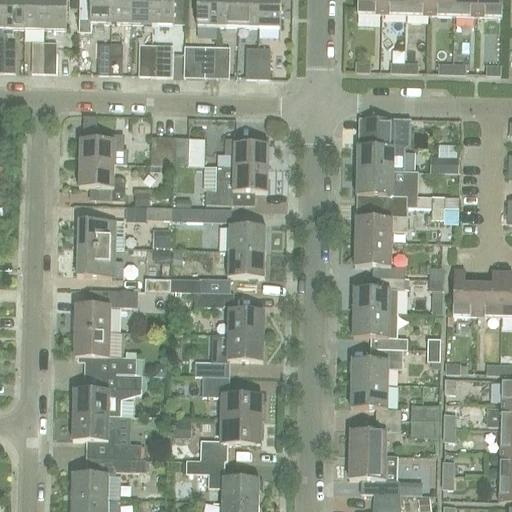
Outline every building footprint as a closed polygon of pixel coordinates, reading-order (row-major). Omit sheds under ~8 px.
[(25,0),(5,0),(5,32),(25,32),(25,0)] [(46,0),(25,0),(25,32),(45,33),(46,0)] [(67,0),(46,0),(45,33),(66,33),(67,0)] [(112,27),(112,0),(90,0),(90,26),(112,27)] [(132,0),(112,0),(112,27),(132,27),(132,0)] [(153,0),(132,0),(132,27),(152,28),(153,0)] [(173,0),(153,0),(152,28),(173,28),(173,0)] [(197,0),(197,29),(219,30),(219,0),(197,0)] [(240,0),(219,0),(219,30),(239,30),(240,0)] [(240,0),(239,30),(260,31),(260,0),(240,0)] [(260,0),(260,31),(280,31),(281,0),(260,0)] [(382,17),(382,0),(358,0),(358,17),(382,17)] [(382,0),(382,17),(406,18),(406,0),(382,0)] [(406,0),(406,18),(430,19),(430,0),(406,0)] [(430,0),(430,19),(454,19),(454,0),(430,0)] [(454,0),(454,19),(478,20),(478,0),(454,0)] [(478,0),(478,20),(502,20),(502,0),(478,0)] [(16,45),(4,45),(4,76),(15,76),(16,45)] [(32,77),(44,77),(45,46),(33,46),(32,77)] [(45,46),(44,77),(57,77),(56,47),(45,46)] [(98,78),(110,79),(111,48),(99,48),(98,78)] [(110,79),(122,79),(123,48),(111,48),(110,79)] [(139,79),(151,80),(152,49),(140,49),(139,79)] [(151,80),(163,80),(163,49),(152,49),(151,80)] [(205,81),(217,82),(218,51),(206,50),(205,81)] [(217,82),(229,82),(229,51),(218,51),(217,82)] [(246,82),(258,83),(259,52),(246,52),(246,82)] [(258,83),(270,83),(270,52),(259,52),(258,83)] [(370,65),(356,65),(355,76),(370,76),(370,65)] [(391,77),(404,77),(404,66),(391,65),(391,77)] [(404,77),(418,78),(418,66),(404,66),(404,77)] [(438,78),(452,78),(452,67),(439,67),(438,78)] [(452,78),(466,79),(466,68),(452,67),(452,78)] [(501,80),(501,68),(486,68),(486,79),(501,80)] [(400,142),(401,122),(363,121),(362,143),(368,143),(368,149),(358,149),(357,174),(394,174),(403,175),(404,153),(394,153),(394,142),(400,142)] [(80,143),(80,167),(114,168),(114,155),(118,155),(120,154),(121,152),(122,149),(122,140),(113,140),(113,143),(80,143)] [(174,170),(175,142),(152,141),(151,169),(174,170)] [(175,142),(174,170),(188,171),(189,142),(175,142)] [(234,158),(233,171),(268,172),(268,148),(235,147),(236,143),(227,143),(226,154),(227,156),(229,157),(232,158),(234,158)] [(455,177),(456,162),(429,161),(428,177),(455,177)] [(114,181),(114,168),(80,167),(79,191),(112,192),(112,204),(125,205),(125,185),(123,183),(122,182),(119,181),(114,181)] [(206,194),(206,208),(233,209),(234,196),(267,197),(268,172),(233,171),(217,170),(216,195),(206,194)] [(357,174),(357,198),(382,199),(381,209),(407,210),(416,210),(417,176),(403,176),(403,175),(394,174),(357,174)] [(432,201),(432,211),(459,211),(459,202),(444,201),(432,201)] [(356,245),(392,246),(392,237),(406,237),(407,222),(407,212),(416,212),(416,210),(407,210),(381,209),(381,221),(356,220),(356,245)] [(173,224),(173,212),(147,211),(147,223),(173,224)] [(459,211),(432,211),(431,222),(444,223),(458,223),(459,211)] [(203,212),(173,212),(173,224),(173,225),(203,226),(203,212)] [(78,223),(78,251),(114,252),(124,252),(125,224),(78,223)] [(229,255),(265,256),(266,230),(229,229),(229,255)] [(380,270),(380,281),(405,281),(405,271),(391,271),(392,246),(356,245),(355,270),(380,270)] [(114,252),(78,251),(77,280),(113,281),(114,252)] [(264,282),(265,256),(229,255),(228,281),(264,282)] [(430,271),(430,282),(442,282),(442,272),(430,271)] [(453,319),(477,320),(478,286),(465,286),(465,274),(454,273),(453,319)] [(477,320),(502,320),(503,275),(492,274),(492,286),(478,286),(477,320)] [(502,320),(511,320),(511,274),(503,275),(502,320)] [(405,281),(380,281),(379,292),(354,291),(354,316),(390,317),(390,306),(397,306),(397,293),(404,293),(405,281)] [(145,294),(171,295),(171,283),(145,282),(145,294)] [(429,294),(442,294),(442,282),(430,282),(429,294)] [(171,295),(197,296),(225,296),(225,284),(171,283),(171,295)] [(110,295),(110,311),(111,311),(138,311),(138,296),(110,295)] [(234,296),(225,296),(197,296),(197,310),(224,311),(224,309),(233,309),(234,296)] [(443,307),(441,307),(432,306),(432,317),(441,318),(443,318),(443,307)] [(110,336),(111,311),(110,311),(88,310),(76,310),(76,335),(110,336)] [(229,314),(228,339),(263,340),(264,315),(229,314)] [(371,341),(371,351),(403,352),(403,342),(397,342),(397,329),(389,328),(390,317),(354,316),(353,341),(371,341)] [(75,361),(78,361),(108,362),(109,362),(110,336),(76,335),(75,361)] [(213,357),(214,339),(200,339),(199,357),(213,357)] [(262,365),(263,340),(228,339),(228,364),(262,365)] [(428,343),(428,353),(440,353),(441,343),(428,343)] [(403,352),(371,351),(370,364),(352,363),(352,387),(388,388),(388,372),(403,372),(403,352)] [(428,365),(440,365),(440,353),(428,353),(428,365)] [(123,362),(109,362),(108,362),(108,379),(116,379),(136,379),(136,363),(126,362),(123,362)] [(195,366),(195,379),(203,380),(230,380),(230,366),(195,366)] [(460,378),(460,377),(460,367),(446,366),(445,378),(460,378)] [(500,380),(501,368),(487,368),(487,379),(500,380)] [(511,368),(501,368),(500,380),(511,380),(511,368)] [(142,380),(136,379),(116,379),(116,395),(84,394),(74,394),(73,419),(108,419),(120,420),(121,403),(134,400),(141,398),(141,393),(142,380)] [(222,401),(222,423),(261,424),(262,400),(229,399),(230,380),(203,380),(203,400),(222,401)] [(445,383),(445,398),(456,398),(456,384),(445,383)] [(511,385),(502,385),(502,410),(511,409),(511,385)] [(351,412),(376,413),(376,423),(401,424),(401,413),(387,413),(388,388),(352,387),(351,412)] [(409,424),(437,425),(437,409),(409,409),(409,424)] [(511,409),(502,410),(501,434),(511,433),(511,409)] [(444,418),(444,432),(455,433),(455,419),(444,418)] [(73,419),(73,445),(87,445),(114,446),(114,448),(114,462),(115,462),(140,463),(140,462),(141,450),(141,449),(129,449),(120,448),(120,433),(107,432),(108,419),(73,419)] [(225,465),(228,465),(228,447),(261,448),(261,424),(222,423),(221,445),(201,445),(201,464),(225,465)] [(401,424),(376,423),(376,434),(350,433),(350,458),(386,459),(386,434),(400,435),(401,424)] [(437,425),(409,424),(409,441),(437,442),(437,425)] [(455,445),(455,433),(444,432),(444,446),(455,445)] [(511,433),(501,434),(501,458),(511,458),(511,433)] [(361,497),(374,498),(399,498),(400,484),(397,484),(398,460),(386,459),(350,458),(349,483),(360,483),(361,497)] [(511,458),(501,458),(500,482),(511,481),(511,458)] [(411,484),(411,476),(424,476),(425,461),(401,461),(401,484),(411,484)] [(145,475),(145,465),(145,463),(140,463),(115,462),(115,476),(145,476),(145,475)] [(224,481),(225,465),(201,464),(187,464),(187,477),(210,477),(209,491),(223,491),(222,507),(259,508),(260,482),(224,481)] [(443,466),(443,480),(454,481),(454,466),(443,466)] [(109,480),(109,478),(100,478),(86,478),(72,477),(72,503),(109,504),(109,480)] [(454,494),(454,481),(443,480),(443,493),(454,494)] [(511,481),(500,482),(500,506),(511,506),(511,481)] [(400,511),(399,498),(374,498),(372,511),(400,511)] [(108,511),(109,504),(72,503),(71,511),(108,511)]
